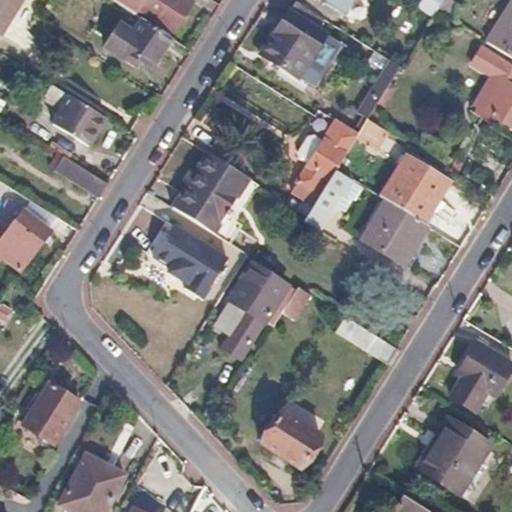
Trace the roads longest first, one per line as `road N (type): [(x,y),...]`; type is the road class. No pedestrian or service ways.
road 1 (residential): [(249,511),(49,299),(241,0)]
road 2 (residential): [(316,511),(511,203)]
